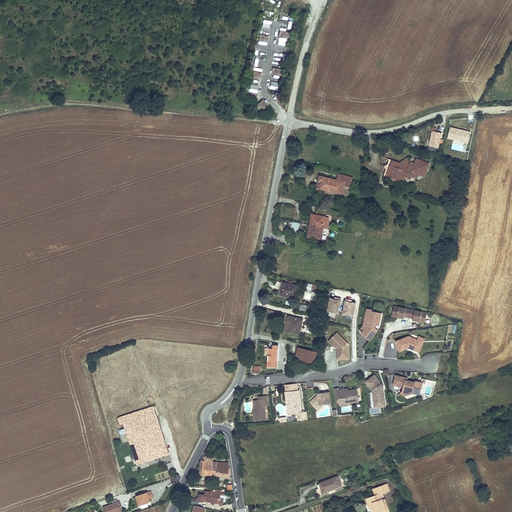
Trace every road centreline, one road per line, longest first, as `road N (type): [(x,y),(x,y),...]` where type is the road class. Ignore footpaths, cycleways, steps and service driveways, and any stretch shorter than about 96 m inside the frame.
road 1 (tertiary): [(237,380),(295,89),(323,0)]
road 2 (track): [(288,122),(76,103),(0,114)]
road 3 (residential): [(429,364),(237,380)]
